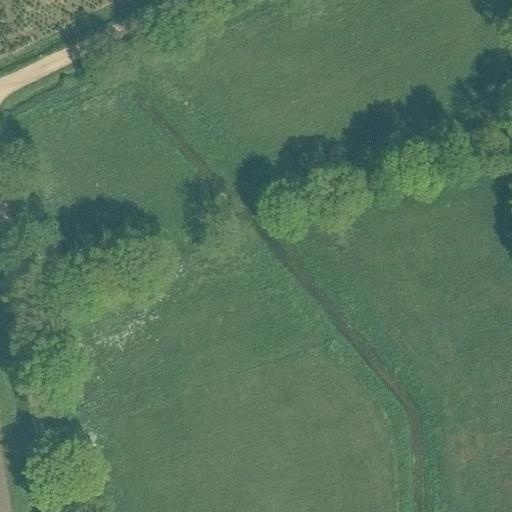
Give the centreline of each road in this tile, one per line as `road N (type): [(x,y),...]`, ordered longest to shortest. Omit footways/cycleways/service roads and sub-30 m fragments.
road 1 (track): [(49,511),(0,212)]
road 2 (track): [(185,0),(0,88)]
